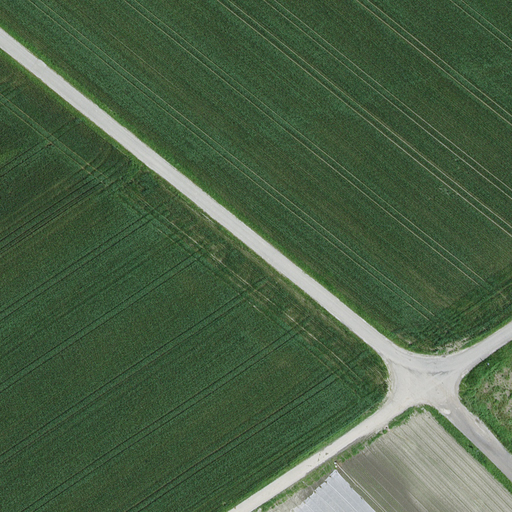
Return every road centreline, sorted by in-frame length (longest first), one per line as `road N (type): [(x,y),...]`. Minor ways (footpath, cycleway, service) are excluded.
road 1 (unclassified): [(0,35),(435,383)]
road 2 (track): [(435,383),(244,511)]
